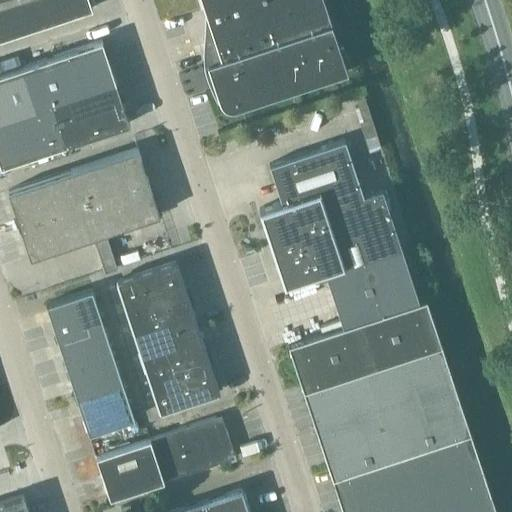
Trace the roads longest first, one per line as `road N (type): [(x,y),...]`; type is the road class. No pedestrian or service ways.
road 1 (unclassified): [(307,511),(138,0)]
road 2 (unclassified): [(63,511),(0,316)]
